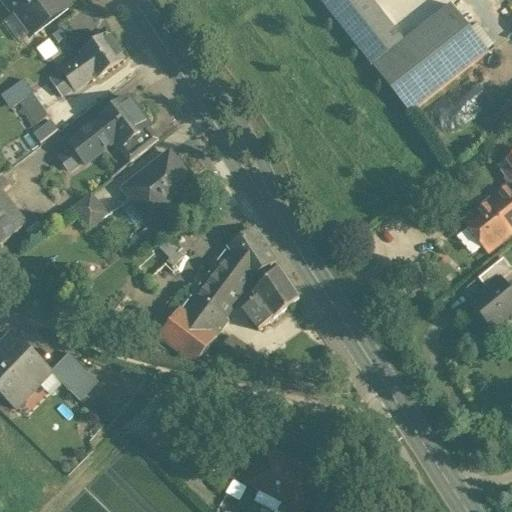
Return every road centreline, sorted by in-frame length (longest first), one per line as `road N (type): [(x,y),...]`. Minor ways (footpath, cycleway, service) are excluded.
road 1 (secondary): [(471,511),(136,0)]
road 2 (track): [(182,375),(414,427)]
road 3 (track): [(48,511),(182,375)]
